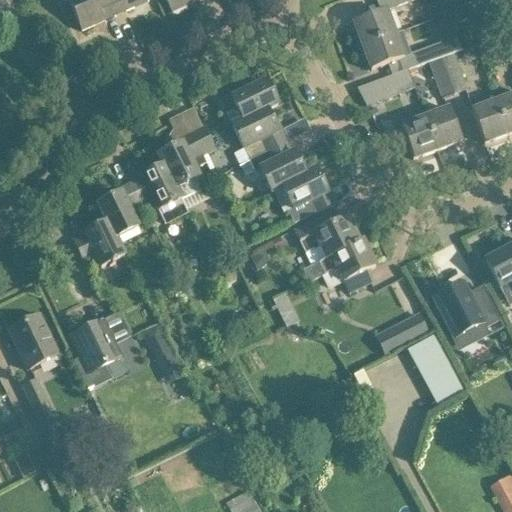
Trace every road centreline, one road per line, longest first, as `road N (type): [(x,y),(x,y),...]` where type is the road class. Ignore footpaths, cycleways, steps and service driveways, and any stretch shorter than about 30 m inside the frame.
road 1 (residential): [(511,184),(411,221),(283,32)]
road 2 (residential): [(283,32),(252,35),(105,99),(82,121)]
road 3 (residential): [(82,121),(0,8)]
road 4 (residential): [(92,299),(36,182)]
